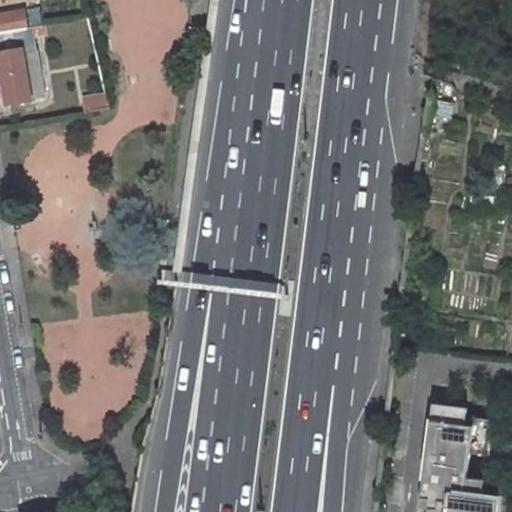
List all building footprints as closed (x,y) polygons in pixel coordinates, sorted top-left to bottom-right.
[(43,26),(40,8),(30,10),(33,27),(43,26)] [(0,14),(0,32),(28,28),(25,10),(0,14)] [(28,28),(0,32),(0,55),(0,56),(3,71),(0,71),(0,87),(5,86),(8,104),(45,97),(34,36),(48,33),(46,25),(43,26),(33,27),(28,28)] [(107,93),(84,97),(86,113),(111,109),(107,93)] [(506,511),(511,478),(511,429),(467,423),(455,511),(506,511)]
